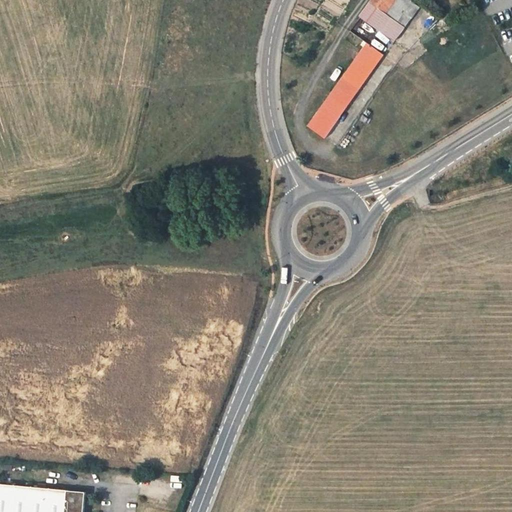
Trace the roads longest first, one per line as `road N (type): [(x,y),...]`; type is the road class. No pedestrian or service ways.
road 1 (primary): [(267,346),(196,511)]
road 2 (secondary): [(283,0),(267,65),(273,130)]
